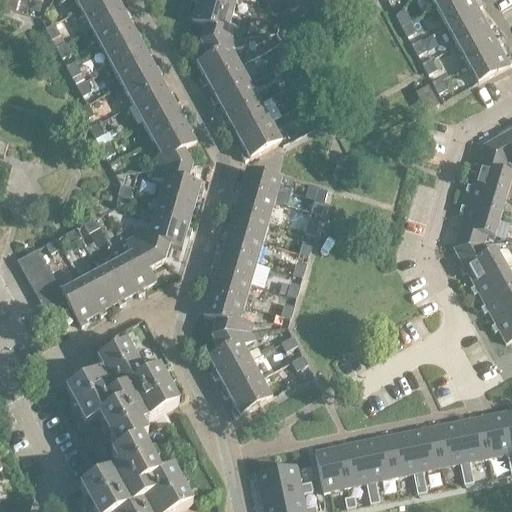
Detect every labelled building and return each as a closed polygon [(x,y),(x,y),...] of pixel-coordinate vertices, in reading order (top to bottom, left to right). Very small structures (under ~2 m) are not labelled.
[(11,0),(8,0),(5,12),(15,14),(19,2),(11,0)] [(57,0),(61,6),(73,0),(80,14),(105,0),(57,0)] [(119,0),(105,0),(80,14),(91,33),(123,15),(116,4),(120,2),(119,0)] [(250,0),(195,0),(194,4),(198,5),(232,16),(237,1),(249,4),(250,0)] [(282,0),(270,0),(263,4),(280,17),(289,12),(284,3),(282,0)] [(289,12),(290,14),(299,9),(293,0),(289,0),(284,3),(289,12)] [(429,0),(436,11),(455,0),(429,0)] [(474,6),(470,0),(455,0),(436,11),(446,30),(478,13),(482,11),(479,4),(474,6)] [(33,3),(30,12),(39,15),(41,8),(39,5),(33,3)] [(232,16),(198,5),(194,18),(190,17),(187,25),(205,30),(200,46),(239,42),(241,33),(228,29),(232,16)] [(126,13),(123,15),(91,33),(101,52),(133,34),(127,23),(130,21),(126,13)] [(485,25),(478,13),(446,30),(457,49),(489,31),(492,29),(489,23),(485,25)] [(410,25),(401,30),(407,41),(416,36),(410,25)] [(54,28),(45,32),(52,44),(60,39),(54,28)] [(496,44),(489,31),(457,49),(467,67),(499,50),(503,47),(499,42),(496,44)] [(137,32),(133,34),(101,52),(111,70),(143,53),(137,42),(141,40),(137,32)] [(431,39),(421,44),(427,54),(434,50),(435,45),(431,39)] [(243,49),(239,42),(200,46),(208,61),(196,68),(203,79),(199,82),(203,89),(207,87),(239,70),(232,56),(243,49)] [(420,44),(411,49),(417,60),(426,55),(420,44)] [(64,46),(56,51),(62,63),(70,58),(64,46)] [(506,63),(499,50),(467,67),(478,87),(510,69),(511,67),(511,64),(510,61),(506,63)] [(147,51),(143,53),(111,70),(122,89),(153,72),(147,61),(151,58),(147,51)] [(291,66),(285,54),(276,59),(283,70),(291,66)] [(431,63),(422,68),(428,79),(437,74),(431,63)] [(75,66),(66,70),(72,82),(81,77),(75,66)] [(157,70),(153,72),(122,89),(132,108),(164,91),(158,80),(162,77),(157,70)] [(250,89),(239,70),(207,87),(213,98),(209,101),(214,108),(217,106),(250,89)] [(302,84),(295,73),(287,78),(293,89),(302,84)] [(441,82),(432,87),(438,98),(447,93),(441,82)] [(85,84),(76,89),(83,100),(91,96),(85,84)] [(167,89),(164,91),(132,108),(142,127),(174,110),(168,99),(172,96),(167,89)] [(260,108),(250,89),(217,106),(224,118),(220,120),(224,127),(228,125),(260,108)] [(438,109),(428,89),(415,96),(426,116),(438,109)] [(312,103),(306,92),(297,97),(303,108),(312,103)] [(87,108),(78,113),(85,124),(94,119),(87,108)] [(178,108),(174,110),(142,127),(153,146),(185,129),(178,118),(182,115),(178,108)] [(270,127),(260,108),(228,125),(234,137),(230,139),(234,146),(238,144),(270,127)] [(322,122),(316,111),(307,116),(314,127),(322,122)] [(98,127),(89,132),(95,143),(104,138),(98,127)] [(188,127),(185,129),(153,146),(159,156),(147,163),(152,173),(192,169),(184,154),(195,148),(189,136),(193,134),(188,127)] [(281,146),(270,127),(238,144),(244,155),(240,158),(244,165),(248,162),(249,163),(281,146)] [(511,132),(483,149),(506,167),(511,164),(511,132)] [(108,146),(99,151),(106,162),(114,157),(108,146)] [(506,167),(483,149),(477,169),(473,168),(471,174),(475,176),(471,190),(506,200),(511,178),(504,176),(506,167)] [(187,186),(192,169),(152,173),(150,182),(163,186),(158,201),(193,210),(197,198),(201,199),(204,191),(187,186)] [(280,184),(245,174),(242,188),(238,187),(235,195),(239,196),(274,206),(280,184)] [(469,197),(465,211),(500,221),(506,200),(471,190),(467,189),(465,195),(469,197)] [(132,193),(120,190),(118,199),(130,203),(132,193)] [(274,206),(239,196),(236,208),(232,207),(229,215),(233,216),(268,226),(274,206)] [(193,210),(158,201),(152,221),(187,231),(191,219),(195,220),(198,212),(193,210)] [(310,216),(320,219),(324,207),(314,204),(310,216)] [(463,217),(453,252),(483,249),(486,240),(494,242),(500,221),(465,211),(461,210),(459,216),(463,217)] [(268,226),(233,216),(229,229),(226,228),(223,236),(227,237),(262,247),(268,226)] [(187,231),(152,221),(148,236),(135,233),(133,240),(163,266),(168,249),(181,253),(185,240),(189,241),(191,233),(187,231)] [(99,231),(95,222),(84,228),(88,237),(99,231)] [(304,237),(314,240),(318,228),(308,225),(304,237)] [(81,242),(76,233),(65,239),(69,248),(81,242)] [(262,247),(227,237),(224,250),(219,249),(217,257),(221,258),(256,268),(262,247)] [(163,266),(133,240),(125,245),(131,257),(118,264),(135,296),(138,300),(143,297),(141,293),(155,285),(149,274),(163,266)] [(62,252),(57,243),(46,249),(51,258),(62,252)] [(298,258),(308,261),(311,248),(302,246),(298,258)] [(488,257),(483,249),(453,252),(464,271),(460,273),(463,279),(467,277),(474,290),(505,272),(495,253),(488,257)] [(44,263),(38,253),(17,265),(22,275),(44,263)] [(256,268),(221,258),(217,270),(214,269),(211,277),(215,278),(250,288),(256,268)] [(49,274),(44,263),(22,275),(28,285),(49,274)] [(135,296),(118,264),(99,274),(117,306),(119,310),(125,307),(122,303),(135,296)] [(292,279),(302,282),(305,269),(296,266),(292,279)] [(511,293),(511,284),(505,272),(474,290),(470,292),(474,298),(477,296),(484,309),(511,293)] [(55,284),(49,274),(28,285),(34,296),(55,284)] [(117,306),(99,274),(80,285),(97,317),(100,321),(106,317),(104,313),(117,306)] [(250,288),(215,278),(211,291),(207,290),(205,299),(209,300),(244,310),(250,288)] [(60,295),(55,284),(34,296),(39,306),(60,295)] [(97,317),(80,285),(61,295),(60,296),(66,305),(78,328),(79,327),(81,331),(87,328),(85,324),(97,317)] [(286,300),(296,302),(299,290),(290,287),(286,300)] [(511,317),(511,293),(484,309),(480,311),(484,317),(488,315),(495,328),(511,317)] [(61,295),(60,295),(39,306),(45,316),(55,311),(66,305),(60,296),(61,295)] [(244,310),(209,300),(205,312),(201,311),(199,320),(215,324),(211,340),(250,337),(252,328),(239,324),(244,310)] [(282,321),(290,323),(293,311),(284,308),(281,320),(282,321)] [(511,343),(511,317),(495,328),(491,330),(494,336),(498,334),(505,347),(511,343)] [(281,320),(274,318),(272,326),(280,328),(282,321),(281,320)] [(287,333),(290,323),(282,321),(280,328),(279,333),(287,333)] [(267,329),(267,335),(279,333),(280,328),(272,326),(271,328),(267,329)] [(254,345),(250,337),(211,340),(219,356),(207,362),(214,374),(210,377),(214,384),(218,382),(250,364),(243,351),(254,345)] [(297,350),(292,341),(281,348),(285,357),(297,350)] [(126,345),(97,361),(103,372),(65,392),(85,429),(98,422),(116,456),(141,444),(147,441),(137,423),(144,419),(148,425),(178,408),(158,372),(146,379),(126,345)] [(307,370),(302,361),(291,367),(296,376),(307,370)] [(260,383),(250,364),(218,382),(225,393),(221,395),(225,402),(229,400),(260,383)] [(271,402),(260,383),(229,400),(235,412),(231,414),(235,421),(239,419),(239,420),(271,402)] [(511,414),(503,416),(511,458),(511,457),(511,414)] [(503,416),(479,421),(488,463),(511,458),(503,416)] [(479,421),(456,426),(464,468),(488,463),(479,421)] [(456,426),(432,431),(441,473),(464,468),(456,426)] [(432,431),(409,436),(417,478),(441,473),(432,431)] [(409,436),(385,441),(394,482),(417,478),(409,436)] [(385,441),(362,446),(370,487),(394,482),(385,441)] [(160,478),(141,444),(116,456),(110,460),(117,471),(79,492),(90,511),(184,511),(192,508),(172,471),(160,478)] [(362,446),(338,450),(347,492),(370,487),(362,446)] [(338,450),(313,456),(322,497),(347,492),(338,450)] [(469,467),(459,469),(461,478),(471,477),(469,467)] [(296,468),(254,477),(259,502),(301,493),(300,488),(296,468)] [(422,477),(412,479),(414,488),(424,486),(422,477)] [(471,477),(461,478),(463,488),(473,486),(471,477)] [(310,486),(300,488),(302,498),(312,496),(310,486)] [(375,486),(365,488),(367,498),(377,496),(375,486)] [(424,486),(414,488),(416,498),(426,496),(424,486)] [(301,493),(259,502),(261,511),(305,511),(301,493)] [(377,496),(367,498),(369,508),(379,506),(377,496)] [(353,501),(344,503),(345,511),(348,511),(356,511),(353,501)]
